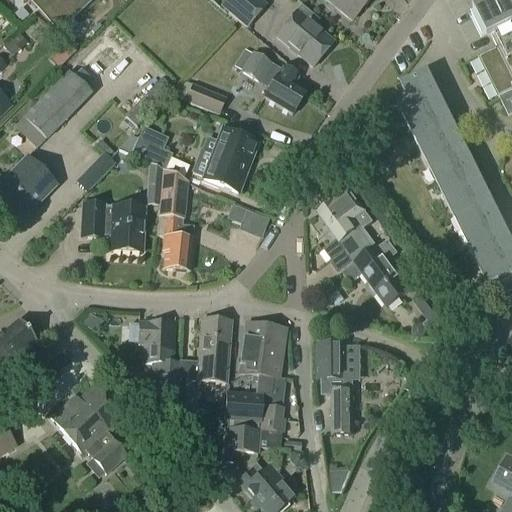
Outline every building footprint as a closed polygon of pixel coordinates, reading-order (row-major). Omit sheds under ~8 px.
[(23,0),(55,34),(91,0),(23,0)] [(255,0),(226,0),(219,10),(247,33),(267,9),(255,0)] [(320,0),(350,25),(370,0),(320,0)] [(511,0),(480,0),(473,4),(496,51),(491,53),(480,58),(500,98),(498,99),(508,119),(511,116),(511,0)] [(19,25),(27,18),(21,12),(13,19),(19,25)] [(295,16),(274,42),(311,73),(332,47),(295,16)] [(16,36),(1,50),(11,60),(26,47),(16,36)] [(100,42),(21,122),(43,143),(89,97),(85,93),(118,58),(100,42)] [(74,54),(65,45),(61,49),(61,56),(66,62),(74,54)] [(250,57),(243,53),(232,71),(239,75),(250,57)] [(250,57),(239,75),(257,86),(259,84),(269,91),(262,102),(290,119),(304,97),(291,90),(297,80),(282,71),(280,75),(250,57)] [(0,118),(10,109),(0,99),(0,72),(4,69),(0,64),(0,118)] [(407,103),(396,108),(409,134),(442,118),(424,83),(430,81),(427,75),(399,88),(407,103)] [(190,91),(184,107),(217,119),(223,104),(190,91)] [(442,118),(409,134),(422,160),(455,144),(442,118)] [(141,132),(129,159),(162,174),(169,158),(160,154),(165,143),(141,132)] [(211,158),(201,183),(236,197),(255,148),(220,134),(216,146),(206,142),(201,154),(211,158)] [(455,144),(422,160),(435,186),(468,170),(455,144)] [(81,146),(66,163),(73,169),(88,152),(81,146)] [(101,156),(74,186),(85,196),(112,166),(101,156)] [(26,162),(0,188),(0,205),(19,225),(54,190),(26,162)] [(158,211),(161,176),(147,169),(144,210),(158,211)] [(468,170),(435,186),(448,212),(481,196),(468,170)] [(181,223),(184,188),(184,187),(161,176),(158,211),(156,235),(163,236),(163,241),(162,240),(161,255),(163,255),(161,273),(187,275),(190,243),(174,242),(176,222),(181,223)] [(319,215),(316,217),(338,247),(340,250),(341,250),(354,268),(342,277),(342,278),(357,267),(356,266),(372,254),(359,236),(360,236),(359,235),(371,226),(348,194),(332,206),(332,205),(329,208),(324,207),(320,210),(319,215)] [(481,196),(448,212),(461,238),(494,221),(481,196)] [(232,220),(235,207),(220,203),(218,217),(232,220)] [(81,209),(80,241),(101,242),(101,239),(109,240),(108,254),(140,256),(143,212),(111,210),(111,212),(102,211),(103,210),(81,209)] [(494,221),(461,238),(474,264),(507,247),(494,221)] [(376,251),(372,254),(356,266),(357,267),(362,274),(359,276),(385,312),(408,295),(386,265),(395,258),(386,246),(377,253),(376,251)] [(511,258),(507,247),(474,264),(487,290),(497,284),(500,289),(511,283),(511,258)] [(424,298),(413,306),(427,326),(423,329),(437,348),(452,336),(424,298)] [(200,323),(197,369),(225,371),(229,325),(200,323)] [(0,374),(35,346),(16,324),(3,335),(1,334),(0,334),(0,374)] [(137,327),(136,349),(141,349),(141,366),(151,367),(149,403),(154,403),(154,411),(174,412),(174,424),(177,367),(171,367),(172,328),(137,327)] [(244,327),(236,378),(255,380),(256,381),(261,350),(266,351),(269,331),(244,327)] [(410,338),(413,342),(419,342),(423,339),(423,331),(420,327),(415,327),(411,330),(410,338)] [(283,333),(269,331),(266,351),(261,350),(256,381),(255,380),(253,396),(262,397),(262,398),(266,399),(269,382),(276,383),(283,333)] [(345,346),(316,347),(316,383),(324,383),(324,395),(330,395),(331,426),(331,439),(351,438),(351,395),(346,395),(346,382),(345,346)] [(177,367),(174,424),(188,424),(190,384),(189,384),(189,367),(177,367)] [(71,401),(47,423),(82,461),(86,457),(105,478),(126,459),(106,438),(122,423),(91,389),(74,404),(71,401)] [(258,434),(261,410),(262,398),(262,397),(253,396),(252,400),(224,398),(222,426),(222,433),(257,435),(258,434)] [(279,412),(261,410),(258,434),(279,436),(280,424),(277,423),(279,412)] [(0,432),(0,459),(12,452),(0,432)] [(222,433),(219,466),(236,467),(237,456),(256,457),(257,435),(222,433)] [(298,455),(299,447),(283,445),(282,454),(287,454),(298,455)] [(511,511),(511,465),(505,462),(492,485),(511,496),(511,500),(510,504),(508,503),(502,511),(511,511)] [(249,475),(237,487),(258,511),(279,511),(290,503),(276,487),(279,484),(267,471),(255,481),(249,475)]
